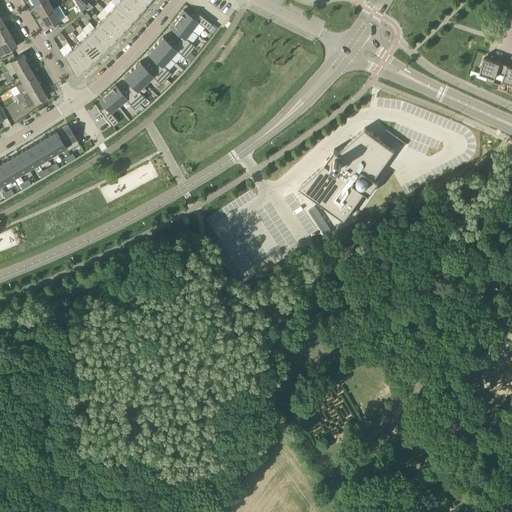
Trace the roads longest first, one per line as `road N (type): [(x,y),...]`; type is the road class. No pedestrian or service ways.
road 1 (motorway): [(0,270),(85,234),(242,146),(431,0)]
road 2 (motorway): [(392,0),(313,66),(182,155),(0,243)]
road 3 (tertiary): [(0,277),(216,169),(304,100),(350,47)]
road 4 (tertiary): [(511,125),(350,47)]
road 5 (residential): [(72,100),(120,63),(174,0)]
